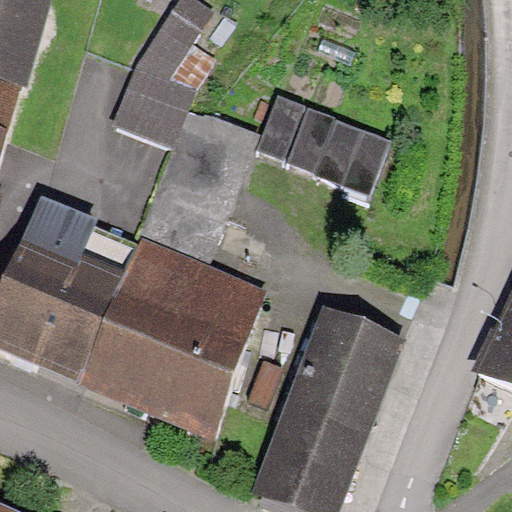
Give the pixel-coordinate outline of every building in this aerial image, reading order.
[(0,0),(0,129),(31,0),(0,0)] [(208,23),(176,6),(138,67),(110,136),(171,161),(196,98),(165,89),(208,23)] [(138,250),(206,276),(259,140),(191,114),(138,250)] [(279,115),(262,174),(380,209),(398,150),(279,115)] [(0,371),(76,402),(138,250),(29,206),(0,277),(0,371)] [(138,250),(76,402),(208,455),(269,301),(206,276),(138,250)] [(511,294),(470,380),(511,400),(511,294)] [(245,496),(285,511),(328,511),(394,343),(316,313),(245,496)]
